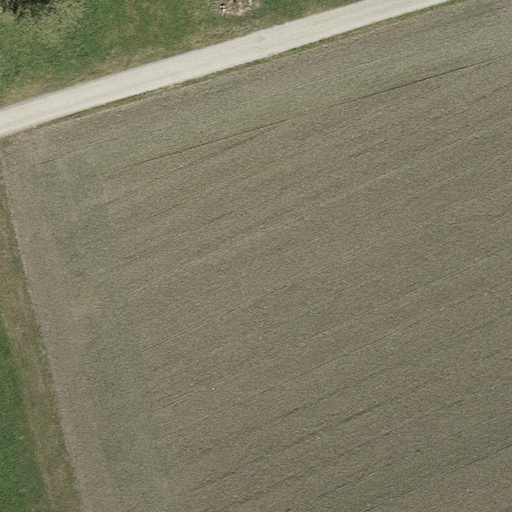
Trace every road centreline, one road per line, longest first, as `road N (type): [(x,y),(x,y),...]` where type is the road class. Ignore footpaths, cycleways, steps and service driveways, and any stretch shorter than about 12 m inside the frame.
road 1 (track): [(446,0),(0,136)]
road 2 (track): [(0,246),(64,511)]
